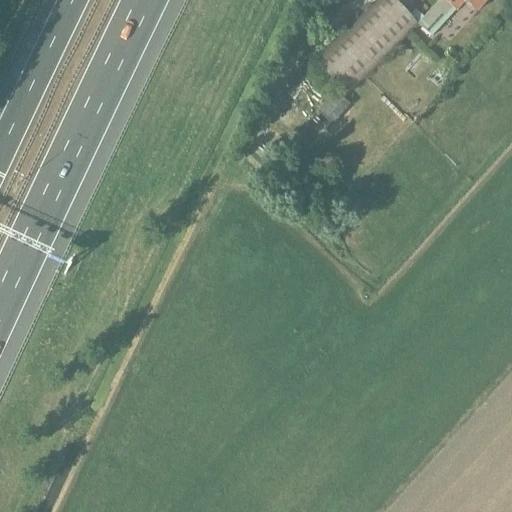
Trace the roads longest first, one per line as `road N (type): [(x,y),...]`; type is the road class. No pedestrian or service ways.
road 1 (motorway): [(0,312),(145,0)]
road 2 (motorway): [(70,0),(0,151)]
